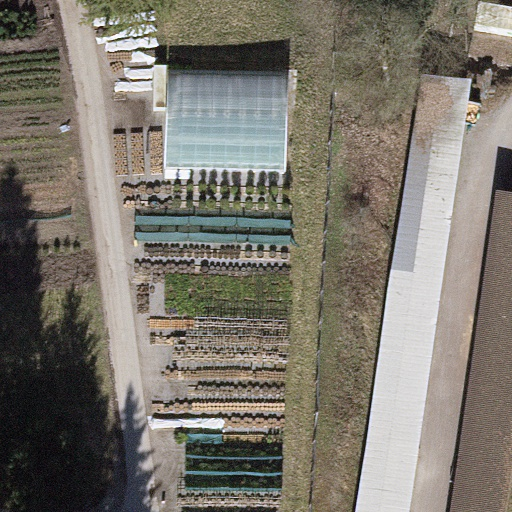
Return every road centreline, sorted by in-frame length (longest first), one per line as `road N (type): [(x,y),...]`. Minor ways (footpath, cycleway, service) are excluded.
road 1 (track): [(73,0),(143,511)]
road 2 (track): [(431,511),(493,145),(511,113)]
